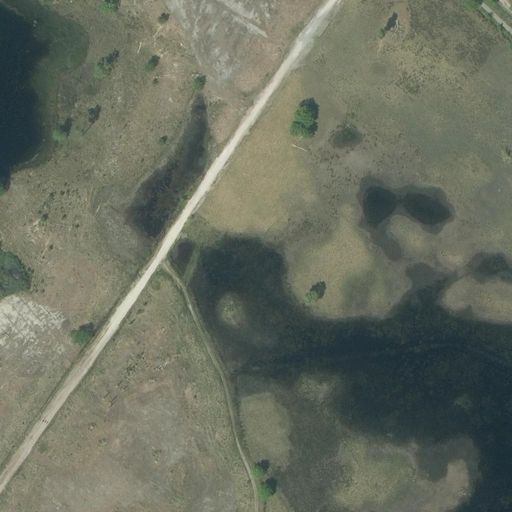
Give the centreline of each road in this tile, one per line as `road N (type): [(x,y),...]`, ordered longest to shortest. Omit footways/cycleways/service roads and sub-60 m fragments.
road 1 (track): [(334,0),(158,257)]
road 2 (track): [(158,257),(0,485)]
road 3 (track): [(256,511),(216,371),(158,257)]
